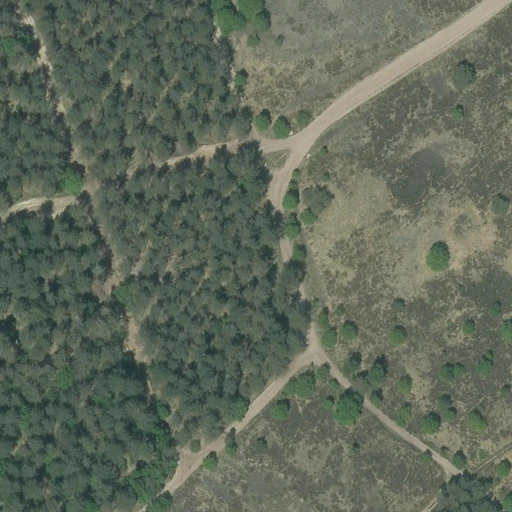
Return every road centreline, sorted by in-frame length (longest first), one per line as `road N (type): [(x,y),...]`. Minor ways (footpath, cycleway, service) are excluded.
road 1 (track): [(498,511),(352,393),(303,315),(208,0)]
road 2 (track): [(19,0),(164,442),(187,469)]
road 3 (track): [(320,122),(296,138),(253,143),(0,221)]
road 4 (track): [(497,0),(320,122),(286,165),(277,214)]
road 5 (track): [(145,511),(321,344)]
